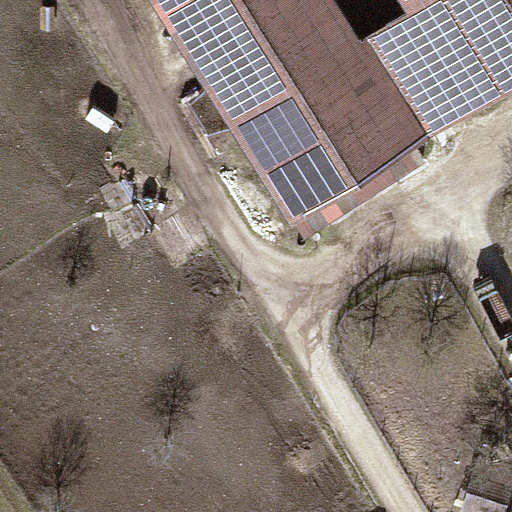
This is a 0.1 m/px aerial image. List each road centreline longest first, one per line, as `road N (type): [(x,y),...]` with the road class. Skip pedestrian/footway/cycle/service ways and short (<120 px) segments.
road 1 (track): [(405,511),(91,0)]
road 2 (track): [(278,298),(511,148)]
road 3 (track): [(511,322),(442,187)]
